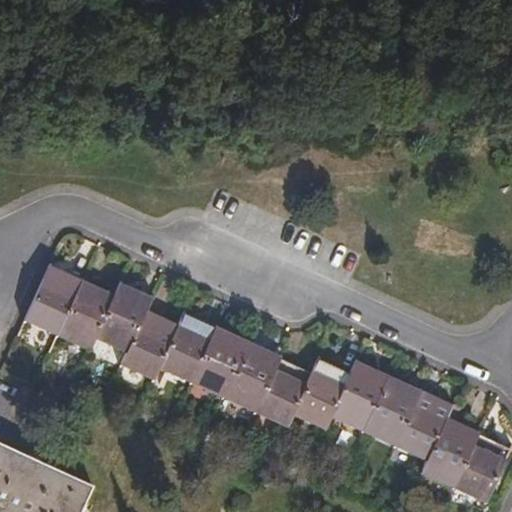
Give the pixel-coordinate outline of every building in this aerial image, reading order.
[(85,341),(102,304),(41,276),(19,323),(80,352),(85,341)] [(107,294),(102,304),(85,341),(119,357),(137,319),(141,310),(107,294)] [(137,319),(119,357),(114,368),(145,382),(151,370),(168,334),(137,319)] [(173,322),(168,334),(151,370),(280,430),(287,416),(303,382),(173,322)] [(308,369),(303,382),(287,416),(318,431),(323,419),(340,384),(308,369)] [(340,384),(323,419),(419,464),(436,427),(441,416),(346,371),(340,384)] [(500,457),(436,427),(419,464),(414,475),(478,505),(500,457)] [(0,448),(0,511),(73,511),(85,488),(0,448)]
